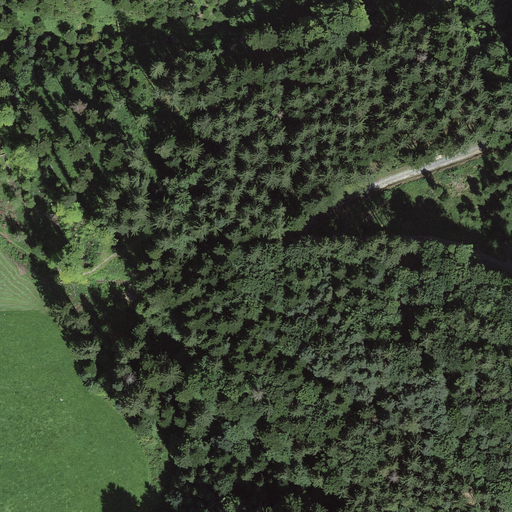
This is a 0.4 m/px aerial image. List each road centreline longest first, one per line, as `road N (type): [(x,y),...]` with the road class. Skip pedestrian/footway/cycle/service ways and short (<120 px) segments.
road 1 (track): [(511,130),(361,191),(298,238),(253,247),(187,228),(152,233),(87,275),(73,275),(0,230)]
road 2 (track): [(511,265),(444,241),(298,238)]
